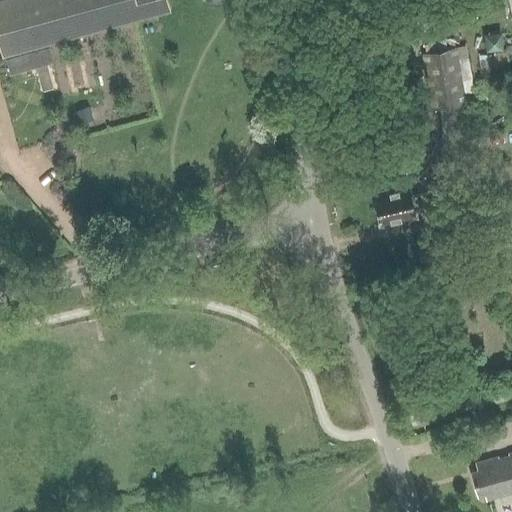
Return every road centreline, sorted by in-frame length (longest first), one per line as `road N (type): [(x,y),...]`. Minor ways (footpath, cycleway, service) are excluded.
road 1 (tertiary): [(0,294),(316,219)]
road 2 (tertiary): [(409,511),(316,219)]
road 3 (unclassified): [(316,219),(284,0)]
road 4 (track): [(0,128),(10,165),(70,238),(78,276)]
